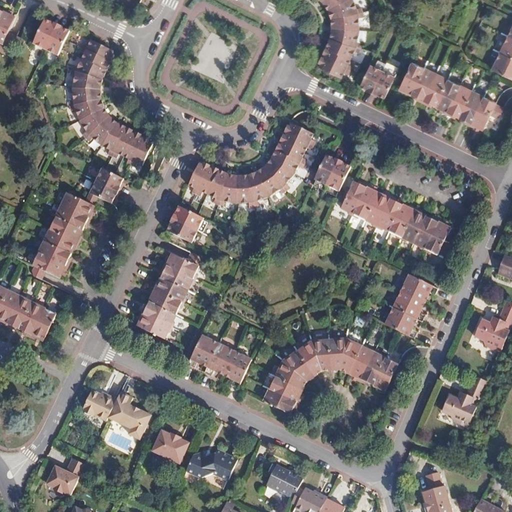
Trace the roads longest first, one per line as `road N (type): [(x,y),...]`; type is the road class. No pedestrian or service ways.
road 1 (residential): [(510,182),(381,477)]
road 2 (residential): [(381,477),(90,342)]
road 3 (residential): [(288,77),(510,182)]
road 4 (residential): [(90,342),(187,134)]
road 5 (residential): [(4,479),(42,441),(90,342)]
road 6 (residential): [(187,134),(242,132),(288,77)]
